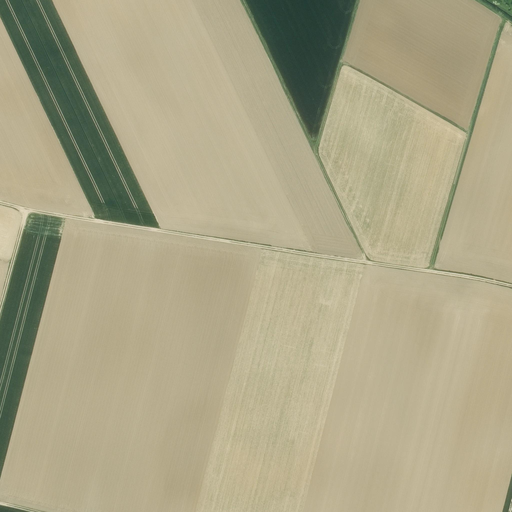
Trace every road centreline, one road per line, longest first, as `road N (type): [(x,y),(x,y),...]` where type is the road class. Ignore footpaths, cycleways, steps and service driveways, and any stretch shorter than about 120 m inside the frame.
road 1 (track): [(0,205),(511,287)]
road 2 (track): [(345,64),(318,155),(242,0)]
road 3 (track): [(429,271),(508,22)]
road 4 (track): [(363,0),(345,64),(474,136)]
road 5 (track): [(0,329),(29,212)]
